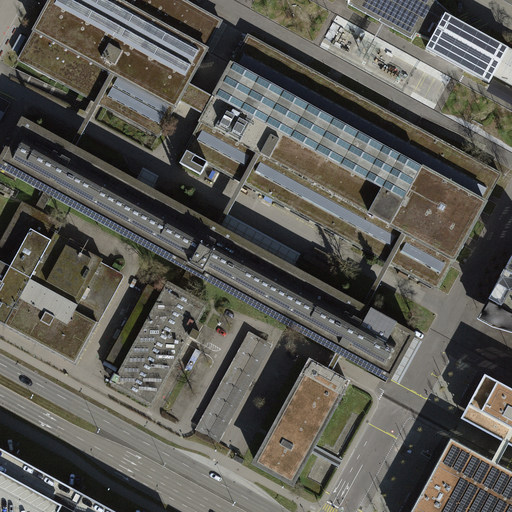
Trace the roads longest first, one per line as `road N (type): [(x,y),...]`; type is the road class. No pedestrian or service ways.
road 1 (residential): [(340,511),(511,205)]
road 2 (secondary): [(270,511),(0,364)]
road 3 (secondary): [(0,396),(212,511)]
road 4 (unknown): [(0,454),(106,511)]
